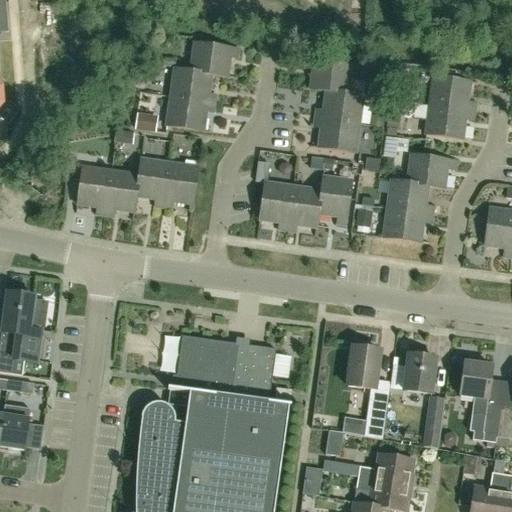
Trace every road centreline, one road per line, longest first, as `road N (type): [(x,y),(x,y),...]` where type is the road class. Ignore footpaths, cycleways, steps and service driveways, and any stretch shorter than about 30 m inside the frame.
road 1 (residential): [(72,504),(104,262)]
road 2 (residential): [(447,309),(212,278)]
road 3 (residential): [(212,278),(228,169),(261,130),(271,57)]
road 4 (residential): [(447,309),(461,202),(494,150),(499,97)]
